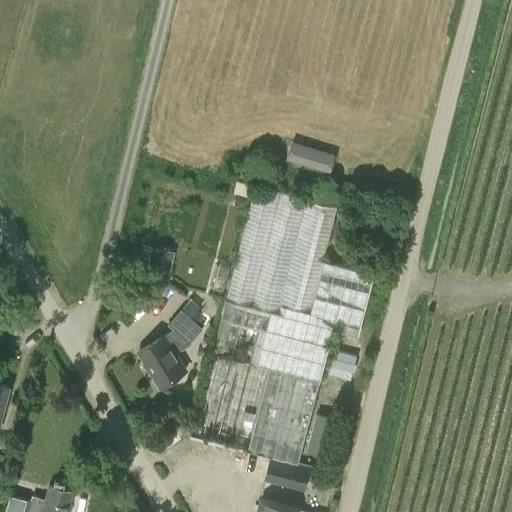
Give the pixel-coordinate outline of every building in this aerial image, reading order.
[(286,156),(331,169),(336,151),(291,139),(286,156)] [(190,434),(299,461),(335,320),(360,326),(373,274),(322,260),(336,206),(255,185),(190,434)] [(149,259),(152,247),(143,244),(140,256),(149,259)] [(166,279),(173,251),(152,246),(152,247),(149,259),(145,274),(166,279)] [(192,343),(189,340),(201,327),(180,309),(168,324),(172,328),(165,333),(165,334),(137,350),(158,386),(186,369),(176,352),(192,343)] [(0,417),(8,386),(0,383),(0,417)] [(263,480),(304,490),(310,466),(269,456),(263,480)] [(0,511),(67,511),(73,491),(48,484),(44,498),(31,494),(26,511),(19,511),(23,498),(3,492),(0,504),(0,511)] [(260,499),(256,511),(297,511),(298,509),(260,499)]
